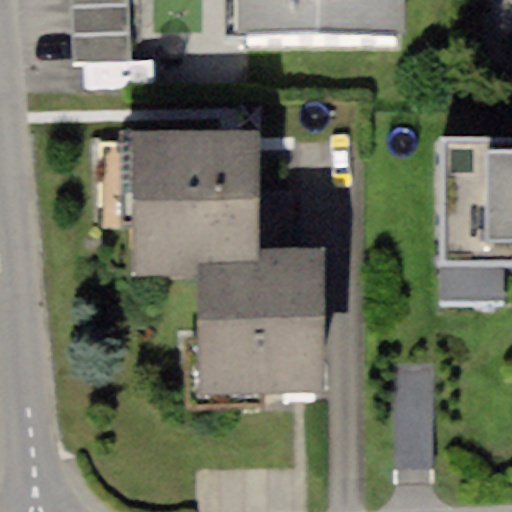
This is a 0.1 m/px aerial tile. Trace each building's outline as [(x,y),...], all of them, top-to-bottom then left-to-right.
[(131,0),(75,0),(79,76),(134,74),(131,0)] [(404,0),(244,0),(245,48),(405,44),(404,0)] [(511,131),(429,134),(432,273),(511,271),(511,131)] [(281,133),(171,136),(175,258),(231,256),(284,255),(281,133)] [(284,255),(231,256),(235,386),(367,382),(363,253),(284,255)]
